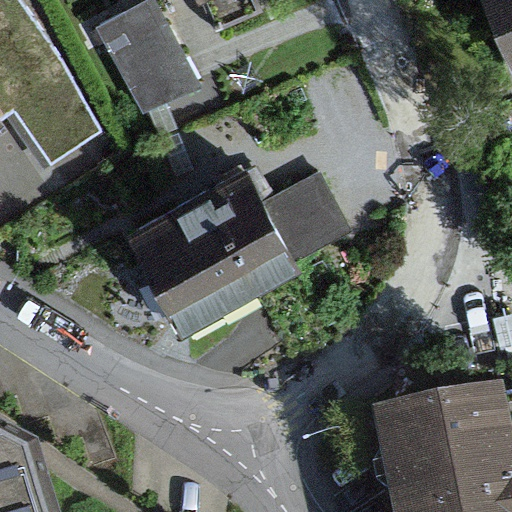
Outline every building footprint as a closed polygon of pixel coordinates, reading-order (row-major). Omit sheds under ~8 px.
[(99,124),(11,0),(0,0),(0,123),(14,114),(47,161),(99,124)] [(205,0),(216,24),(257,7),(253,0),(205,0)] [(511,0),(489,0),(511,59),(511,0)] [(98,34),(146,123),(205,92),(158,2),(98,34)] [(242,185),(138,239),(182,324),(286,270),(242,185)] [(511,511),(511,462),(497,387),(378,410),(397,511),(511,511)] [(0,511),(47,511),(27,450),(0,435),(0,511)]
